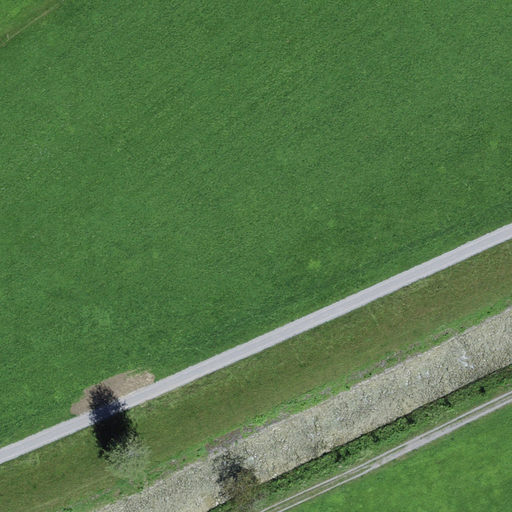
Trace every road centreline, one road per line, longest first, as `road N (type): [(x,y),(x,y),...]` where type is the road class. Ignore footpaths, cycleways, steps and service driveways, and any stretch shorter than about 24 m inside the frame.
road 1 (track): [(0,457),(511,236)]
road 2 (track): [(274,511),(511,400)]
